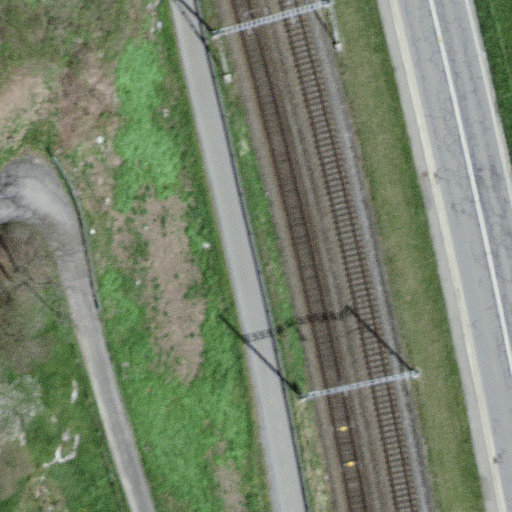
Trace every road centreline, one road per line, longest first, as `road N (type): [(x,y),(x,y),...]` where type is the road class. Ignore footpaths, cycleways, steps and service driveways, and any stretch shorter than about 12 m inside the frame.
road 1 (unclassified): [(182,0),(289,511)]
road 2 (secondary): [(432,0),(511,361)]
